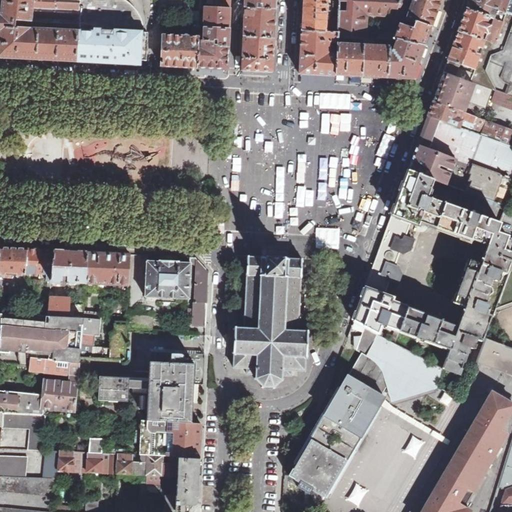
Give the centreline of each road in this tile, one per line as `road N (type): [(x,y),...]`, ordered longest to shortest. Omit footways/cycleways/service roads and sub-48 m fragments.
road 1 (residential): [(421,95),(312,382),(293,400),(266,409),(227,398),(222,246),(0,236)]
road 2 (residential): [(0,71),(285,86),(289,0)]
road 3 (unknown): [(358,168),(366,138),(356,132),(276,126),(265,133),(261,156)]
road 4 (unknown): [(348,198),(224,201)]
